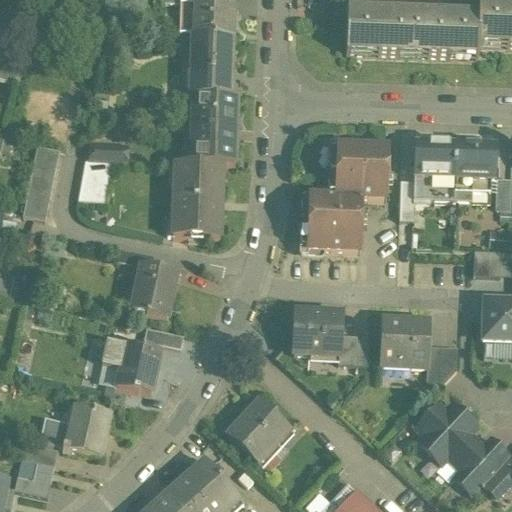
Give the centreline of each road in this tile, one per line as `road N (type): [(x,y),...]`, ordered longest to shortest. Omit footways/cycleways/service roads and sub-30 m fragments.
road 1 (residential): [(239,297),(465,309),(463,382),(497,421),(511,421)]
road 2 (residential): [(251,269),(71,228),(59,197),(67,144)]
road 3 (residential): [(239,297),(192,398),(128,481),(85,511)]
road 4 (residential): [(264,96),(511,103)]
road 5 (residential): [(264,96),(251,269)]
